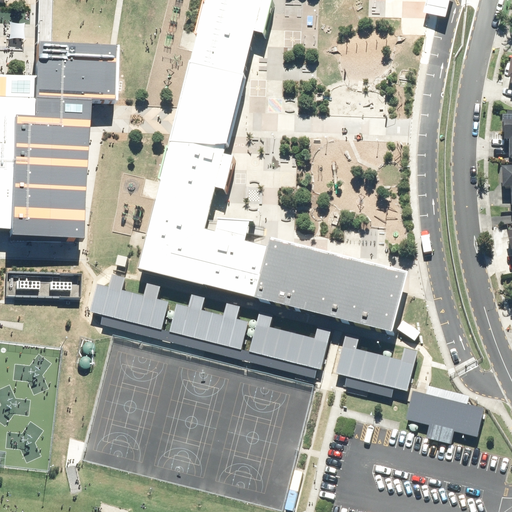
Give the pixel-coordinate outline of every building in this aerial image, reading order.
[(0,0),(0,231),(18,233),(18,239),(84,242),(91,104),(116,103),(117,49),(46,48),(37,47),(35,80),(0,79),(0,0)] [(205,0),(139,271),(394,334),(408,272),(270,238),(268,246),(246,240),(251,221),(216,219),(213,230),(205,228),(216,188),(225,191),(234,153),(224,150),(254,30),(264,32),(273,0),(205,0)] [(85,275),(9,272),(8,298),(84,301),(85,275)] [(96,285),(89,311),(100,313),(98,324),(316,378),(318,372),(324,373),(334,332),(315,327),(312,335),(271,325),(273,318),(256,314),(254,323),(234,318),(237,307),(225,304),(222,316),(197,309),(200,299),(190,297),(187,306),(156,298),(159,289),(145,285),(142,297),(122,292),(126,279),(115,276),(112,289),(96,285)] [(342,338),(334,369),(351,373),(348,383),(395,395),(396,390),(407,392),(416,358),(405,355),(404,361),(357,349),(359,342),(342,338)] [(83,351),(85,352),(87,353),(89,353),(91,353),(92,352),(94,350),(94,348),(94,346),(93,344),(92,343),(90,342),(88,342),(86,342),(85,343),(83,344),(83,346),(82,347),(82,349),(83,351)] [(81,365),(82,367),(84,367),(86,368),(88,367),(90,366),(91,364),(92,362),(91,360),(91,358),(89,357),(87,356),(85,356),(83,356),(82,357),(81,358),(80,360),(80,362),(80,363),(81,365)] [(412,389),(403,417),(429,425),(427,433),(448,439),(452,426),(475,433),(482,411),(412,389)]
